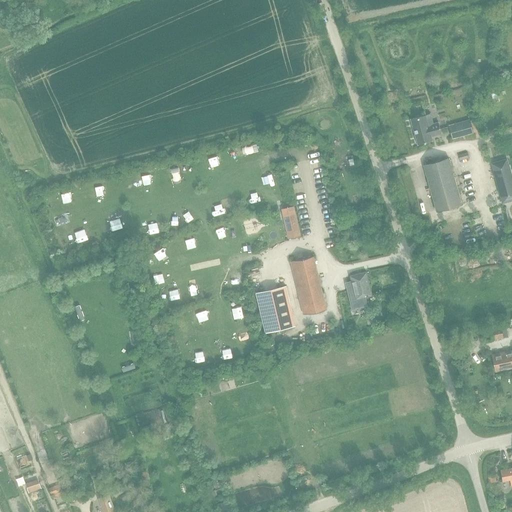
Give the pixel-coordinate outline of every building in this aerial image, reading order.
[(417,144),(432,140),(431,136),(441,133),(438,122),(428,125),(425,114),(410,119),(417,144)] [(448,125),(452,138),(473,132),(470,119),(448,125)] [(423,165),(426,176),(435,211),(461,204),(448,158),(423,165)] [(511,174),(507,158),(491,162),(502,203),(511,200),(511,174)] [(296,213),(283,216),(288,238),(301,235),(296,213)] [(303,313),(325,308),(312,249),(294,254),(295,258),(291,259),(303,313)] [(356,297),(372,293),(367,270),(350,274),(355,294),(349,295),(350,299),(340,301),(342,308),(357,305),(356,297)] [(266,332),(296,325),(286,285),(256,292),(266,332)] [(488,328),(492,340),(504,338),(501,325),(488,328)] [(495,371),(511,367),(511,350),(491,356),(495,371)] [(511,485),(511,467),(500,470),(502,480),(510,479),(511,486),(511,485)] [(38,481),(27,486),(29,492),(41,488),(38,481)] [(49,488),(51,494),(62,490),(59,484),(49,488)] [(98,498),(103,511),(115,511),(109,494),(98,498)]
